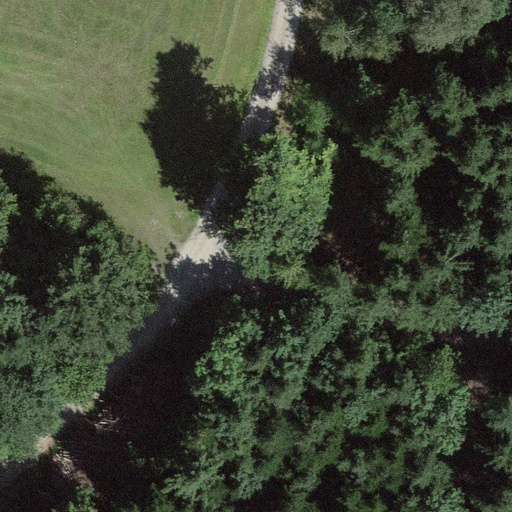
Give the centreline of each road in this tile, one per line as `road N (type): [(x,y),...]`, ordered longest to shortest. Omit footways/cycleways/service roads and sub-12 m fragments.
road 1 (track): [(0,475),(132,345),(186,273),(271,80),(294,0)]
road 2 (track): [(186,273),(396,309),(511,339)]
road 3 (track): [(478,336),(468,511)]
